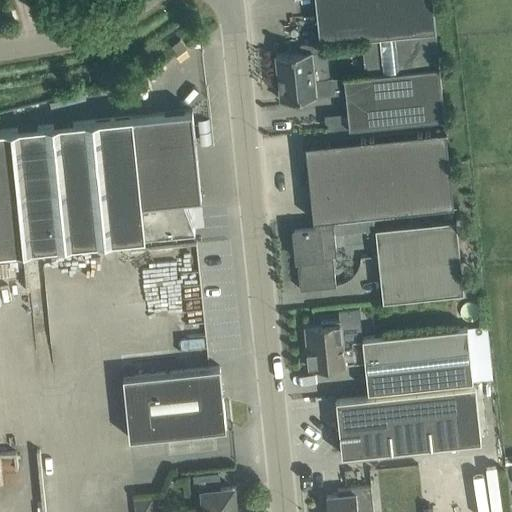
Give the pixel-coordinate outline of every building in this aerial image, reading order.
[(315,0),(320,41),(340,39),(366,37),(436,30),(433,0),(315,0)] [(399,70),(398,57),(438,53),(436,30),(366,37),(365,37),(366,46),(363,46),(365,64),(368,64),(369,73),(399,70)] [(179,53),(187,47),(180,39),(172,45),(179,53)] [(276,54),(281,100),(317,96),(346,93),(344,76),(329,77),(327,50),(326,41),(300,43),(301,51),(276,54)] [(350,127),(369,125),(445,117),(440,66),(344,76),(346,93),(350,127)] [(193,109),(0,128),(0,250),(195,230),(184,198),(202,196),(193,109)] [(309,176),(305,176),(306,188),(310,188),(313,220),(333,218),(454,205),(450,167),(446,129),(325,142),(306,144),(309,176)] [(383,300),(464,292),(456,219),(375,228),(383,300)] [(336,285),(333,255),(337,255),(334,225),(294,229),(297,259),(299,259),(300,266),(298,266),(300,289),(336,285)] [(207,238),(0,259),(0,490),(90,482),(86,446),(130,441),(130,438),(178,433),(178,438),(203,435),(202,430),(218,429),(226,419),(207,238)] [(353,346),(343,347),(340,318),(321,320),(322,324),(305,325),(308,350),(307,350),(308,364),(310,364),(310,368),(345,364),(345,362),(365,360),(363,339),(352,340),(353,346)] [(473,379),(468,325),(362,336),(363,339),(365,360),(368,390),(473,379)] [(456,386),(356,396),(336,398),(339,426),(479,412),(476,384),(456,386)] [(479,412),(339,426),(342,454),(461,442),(481,439),(479,412)] [(373,511),(371,485),(337,488),(338,494),(326,495),(327,511),(373,511)] [(235,511),(233,486),(195,490),(197,505),(202,504),(202,511),(235,511)] [(136,511),(154,511),(153,496),(135,498),(136,511)]
